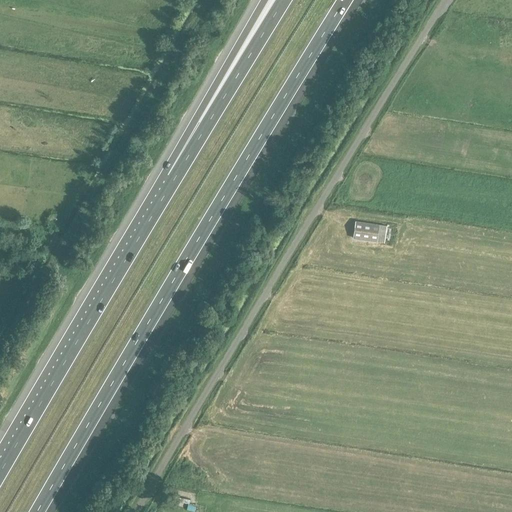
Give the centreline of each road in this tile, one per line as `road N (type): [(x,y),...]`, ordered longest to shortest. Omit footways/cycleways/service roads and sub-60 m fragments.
road 1 (motorway): [(40,511),(351,0)]
road 2 (unclassified): [(137,511),(447,0)]
road 3 (motorway): [(174,178),(0,474)]
road 4 (motorway): [(286,0),(174,178)]
road 5 (motorway): [(271,0),(174,178)]
